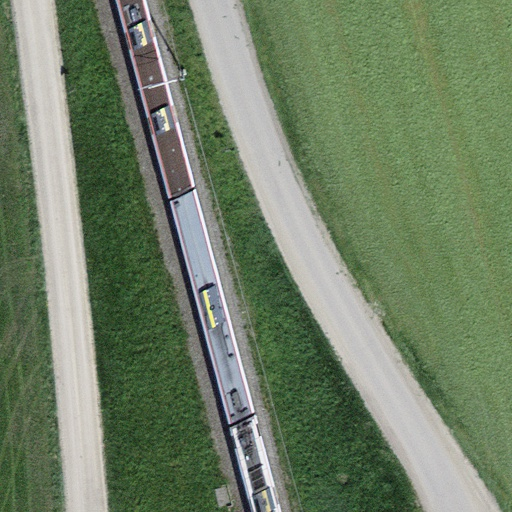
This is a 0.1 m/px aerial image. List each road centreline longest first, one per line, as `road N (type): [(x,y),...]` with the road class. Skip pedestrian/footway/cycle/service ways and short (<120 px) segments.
road 1 (unclassified): [(461,511),(320,274),(267,154),(214,0)]
road 2 (track): [(86,511),(33,0)]
